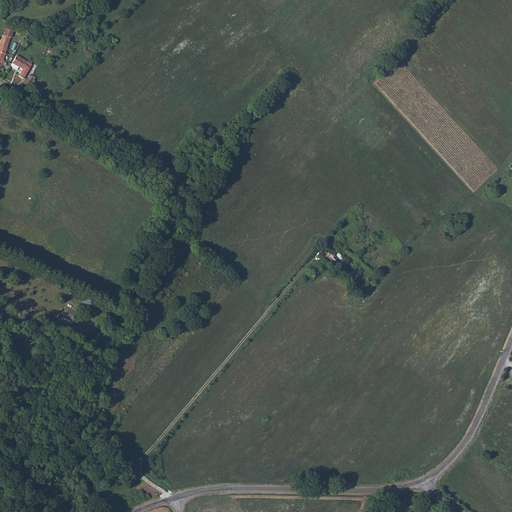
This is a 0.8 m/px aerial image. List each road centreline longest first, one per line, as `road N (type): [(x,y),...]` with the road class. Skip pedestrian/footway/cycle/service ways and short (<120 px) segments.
road 1 (track): [(321,249),(145,455),(142,474),(170,499)]
road 2 (unclassified): [(177,497),(233,488),(367,490),(422,479)]
road 3 (unclassified): [(422,479),(465,442),(511,340)]
